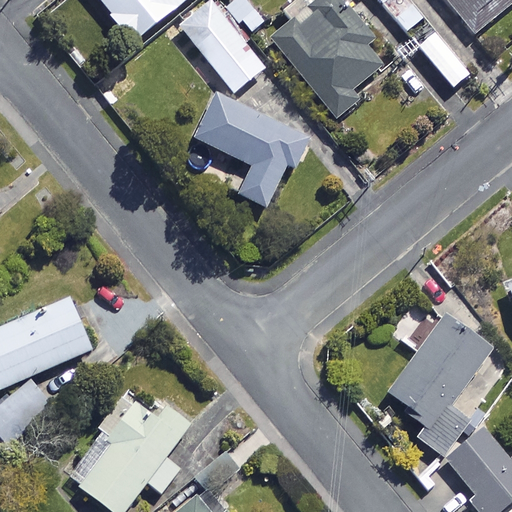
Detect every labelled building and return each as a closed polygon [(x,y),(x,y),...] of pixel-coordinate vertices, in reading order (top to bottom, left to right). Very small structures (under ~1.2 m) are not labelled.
[(99,0),(138,48),(197,0),(99,0)] [(267,26),(247,0),(222,0),(183,31),(237,98),(272,71),(248,40),(267,26)] [(374,44),(337,0),(329,0),(273,47),(338,125),(362,105),(355,96),(385,71),(367,49),(374,44)] [(425,23),(405,0),(378,0),(409,37),(425,23)] [(511,11),(511,0),(444,0),(477,40),(511,11)] [(472,80),(438,39),(422,52),(456,93),(472,80)] [(313,144),(219,100),(198,144),(255,170),(241,199),(270,212),(290,170),(298,174),(313,144)] [(95,355),(73,303),(0,335),(0,383),(5,394),(95,355)] [(423,442),(447,460),(471,426),(452,411),(494,353),(451,322),(394,401),(432,429),(423,442)] [(158,415),(131,394),(79,462),(94,474),(82,490),(109,511),(130,511),(151,486),(164,496),(182,473),(168,463),(193,429),(164,407),(158,415)] [(511,467),(484,435),(450,463),(479,499),(470,506),(475,511),(507,511),(511,508),(511,467)] [(222,452),(192,483),(205,496),(235,465),(222,452)] [(210,511),(202,502),(190,511),(210,511)]
